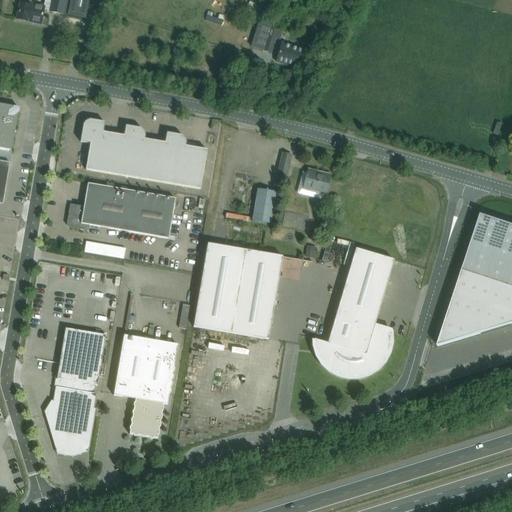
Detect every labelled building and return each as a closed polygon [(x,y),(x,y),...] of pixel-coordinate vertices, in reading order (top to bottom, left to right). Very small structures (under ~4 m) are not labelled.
[(18,10),(16,20),(27,22),(27,20),(41,23),(43,10),(49,11),(49,12),(63,15),(65,5),(65,3),(65,0),(51,0),(50,0),(44,0),(43,7),(30,4),(29,6),(20,4),(18,10)] [(65,0),(65,3),(63,15),(86,20),(90,0),(65,0)] [(253,47),(262,51),(270,53),(275,39),(280,40),(282,31),(260,24),(253,47)] [(310,45),(316,48),(322,37),(316,34),(310,45)] [(276,62),(294,68),(296,61),(301,63),(305,51),(282,43),(279,52),(276,62)] [(0,149),(10,151),(10,152),(18,113),(18,112),(15,108),(14,107),(0,104),(0,149)] [(166,133),(164,143),(144,139),(145,134),(143,134),(140,131),(141,129),(125,126),(123,136),(103,132),(104,123),(89,120),(88,122),(85,124),(83,124),(80,142),(90,144),(85,170),(200,190),(206,150),(185,146),(186,141),(184,141),(181,138),(182,136),(166,133)] [(281,154),(276,174),(286,176),(291,156),(281,154)] [(0,203),(2,204),(9,163),(0,161),(0,203)] [(322,175),(307,171),(305,181),(302,195),(323,201),(330,175),(322,173),(322,175)] [(168,239),(175,199),(87,184),(83,207),(69,204),(68,214),(69,214),(68,220),(70,222),(67,224),(69,228),(72,226),(74,228),(79,229),(79,230),(88,232),(89,226),(168,239)] [(257,190),(252,221),(270,224),(275,193),(257,190)] [(462,272),(437,346),(511,323),(511,225),(481,215),(462,272)] [(207,244),(193,327),(268,340),(282,257),(207,244)] [(390,343),(389,333),(373,329),(393,260),(355,249),(327,343),(313,339),(313,340),(314,340),(314,346),(317,356),(322,364),(329,371),(338,375),(348,378),(358,378),(368,375),(376,369),(383,362),(387,354),(390,343)] [(86,451),(92,416),(95,394),(93,394),(95,386),(97,386),(105,336),(65,329),(56,379),(58,380),(57,388),(55,387),(52,402),(46,413),(58,453),(72,455),(86,451)] [(135,399),(129,435),(157,439),(163,404),(167,405),(177,345),(123,336),(113,396),(135,399)]
